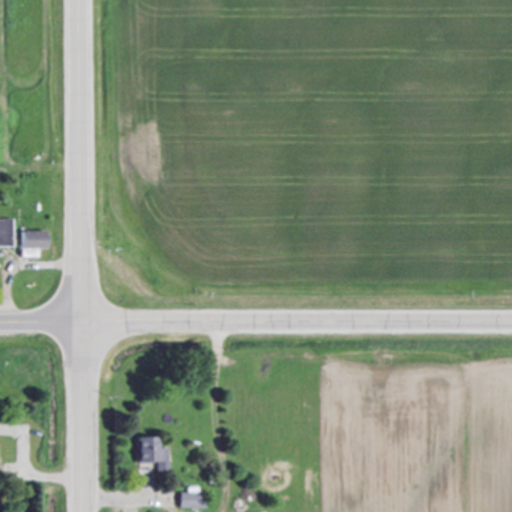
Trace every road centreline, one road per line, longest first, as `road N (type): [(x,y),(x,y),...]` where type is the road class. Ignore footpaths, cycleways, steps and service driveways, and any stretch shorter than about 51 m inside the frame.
road 1 (primary): [(80,511),(78,0)]
road 2 (tertiary): [(0,319),(511,320)]
